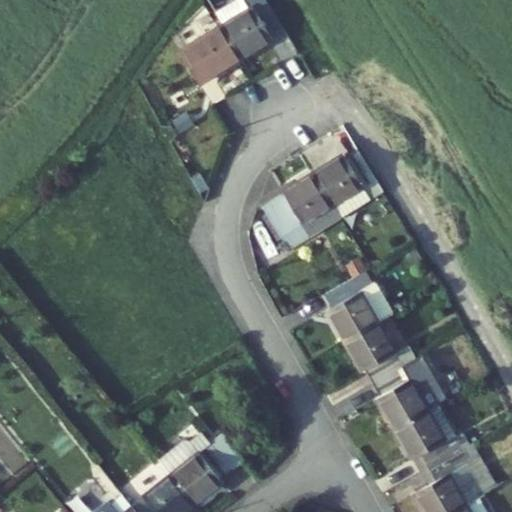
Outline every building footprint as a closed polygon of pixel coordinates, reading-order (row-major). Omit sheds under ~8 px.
[(229,0),(242,19),(216,34),(232,63),(262,45),(260,43),(274,35),(250,0),(229,0)] [(216,34),(175,58),(191,87),(232,63),(216,34)] [(333,163),(300,181),(324,224),(358,205),(349,191),(363,184),(348,158),(334,166),(333,163)] [(300,181),(255,206),(279,249),(324,224),(300,181)] [(318,317),(335,347),(365,330),(384,320),(366,289),(363,291),(356,279),(313,303),(320,316),(318,317)] [(389,373),(365,330),(335,347),(352,377),(355,375),(362,389),(389,373)] [(367,403),(385,435),(426,412),(402,366),(389,373),(362,389),(370,401),(367,403)] [(426,412),(385,435),(403,466),(406,465),(413,478),(451,457),(426,412)] [(247,421),(236,431),(257,456),(268,447),(247,421)] [(230,423),(219,431),(226,439),(236,431),(230,423)] [(0,446),(16,464),(27,454),(0,425),(0,446)] [(189,450),(221,489),(248,467),(246,465),(257,456),(236,431),(226,439),(219,431),(212,431),(189,450)] [(151,480),(176,511),(187,511),(193,508),(194,510),(221,489),(189,450),(151,480)] [(405,499),(412,511),(462,511),(466,510),(467,509),(448,475),(459,469),(451,457),(413,478),(420,491),(405,499)] [(110,511),(176,511),(151,480),(110,511)]
